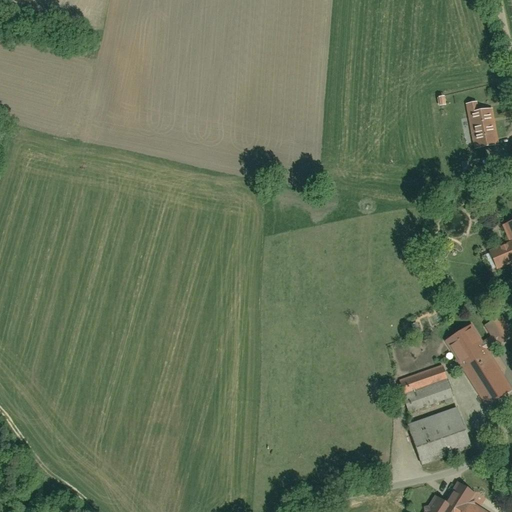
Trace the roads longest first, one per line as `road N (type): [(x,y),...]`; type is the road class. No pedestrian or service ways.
road 1 (residential): [(295,511),(444,476),(497,440)]
road 2 (track): [(92,511),(53,481),(0,413)]
